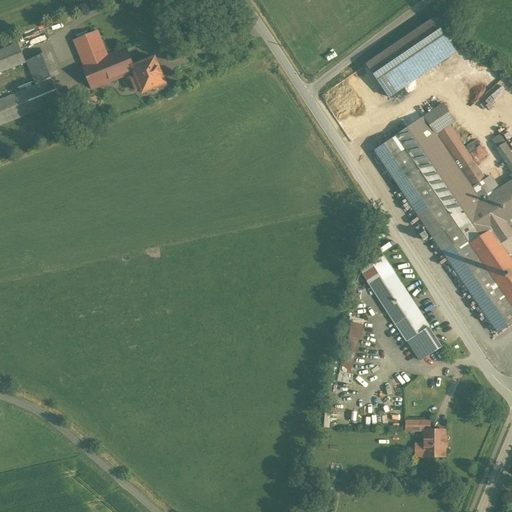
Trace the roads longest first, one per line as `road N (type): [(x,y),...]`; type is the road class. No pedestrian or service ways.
road 1 (tertiary): [(304,93),(485,367),(511,391)]
road 2 (unclassified): [(157,511),(57,423),(0,395)]
road 3 (unclassified): [(304,93),(427,0)]
